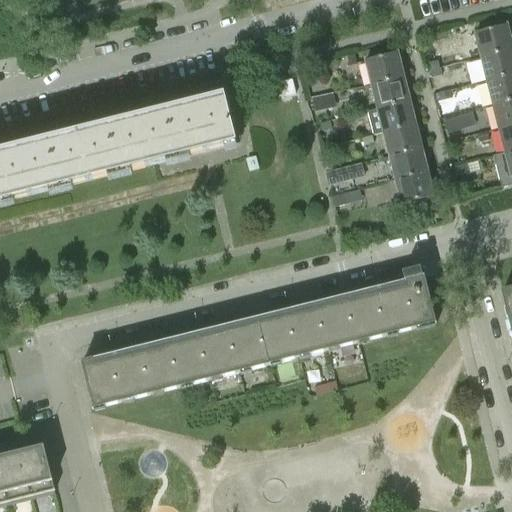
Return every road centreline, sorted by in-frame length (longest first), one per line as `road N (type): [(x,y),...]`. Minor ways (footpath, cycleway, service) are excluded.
road 1 (residential): [(91,511),(50,344),(462,241)]
road 2 (residential): [(0,91),(368,0)]
road 3 (residential): [(462,241),(511,434)]
